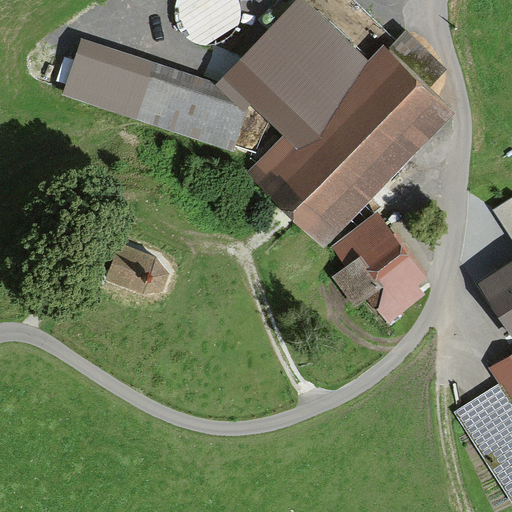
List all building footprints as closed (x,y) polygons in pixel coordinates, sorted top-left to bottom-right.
[(455,111),(386,45),(261,174),(330,240),(455,111)] [(152,61),(133,114),(231,149),(250,96),(152,61)] [(511,225),(511,193),(497,203),(511,225)] [(380,220),(335,251),(388,327),(426,301),(415,285),(421,280),(380,220)] [(174,267),(123,248),(117,266),(110,283),(162,302),(174,294),(180,279),(174,267)] [(511,364),(511,380),(459,416),(511,495),(511,271),(469,300),(511,364)]
